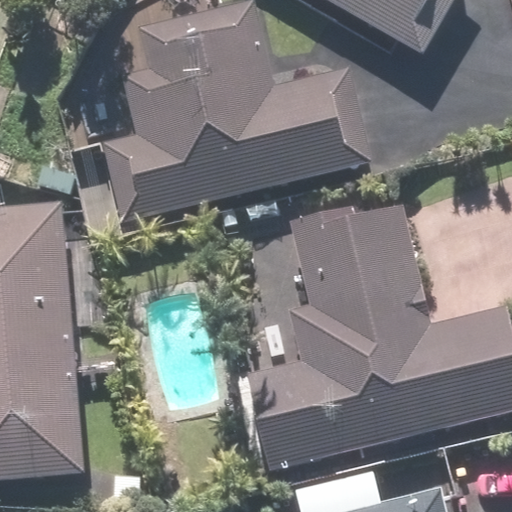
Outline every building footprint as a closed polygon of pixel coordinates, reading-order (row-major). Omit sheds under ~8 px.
[(303,0),(417,66),(456,0),(303,0)] [(99,150),(118,229),(366,171),(343,76),(269,93),(249,9),(135,35),(144,77),(118,83),(132,142),(99,150)] [(0,486),(76,481),(56,212),(0,216),(0,486)] [(263,477),(511,418),(511,374),(498,315),(425,333),(397,215),(342,228),(340,217),(285,230),(305,314),(284,319),(295,368),(240,381),(263,477)] [(439,511),(435,495),(364,511),(439,511)]
